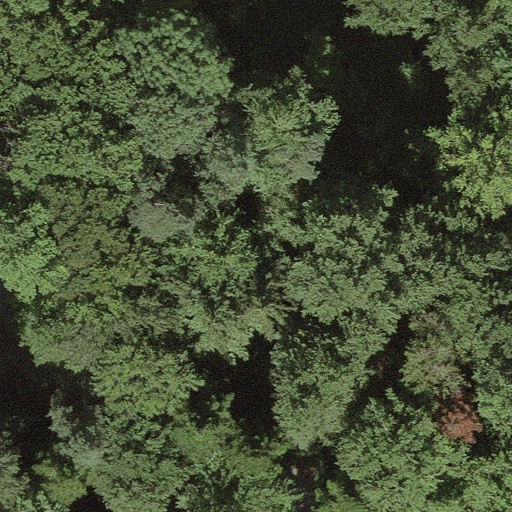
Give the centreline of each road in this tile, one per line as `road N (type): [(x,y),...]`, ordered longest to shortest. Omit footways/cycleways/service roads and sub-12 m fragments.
road 1 (unclassified): [(0,377),(161,408),(333,511)]
road 2 (track): [(161,408),(0,282)]
